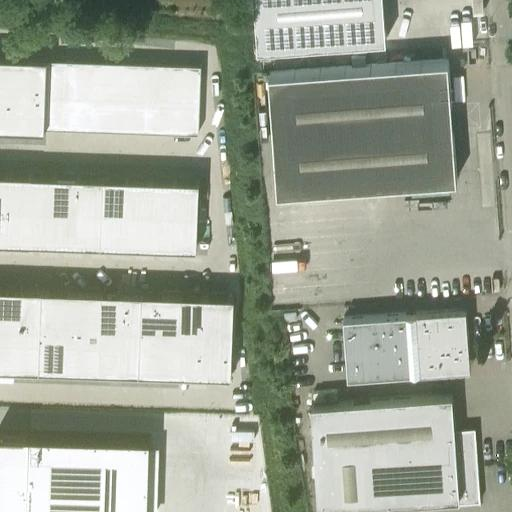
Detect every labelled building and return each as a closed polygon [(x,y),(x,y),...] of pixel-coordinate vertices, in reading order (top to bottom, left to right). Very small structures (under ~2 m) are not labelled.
[(253,0),(258,49),(386,39),(383,0),(253,0)] [(474,41),(475,18),(450,17),(450,40),(474,41)] [(0,53),(0,89),(14,90),(15,54),(0,53)] [(15,54),(14,90),(47,91),(48,57),(47,57),(48,55),(15,54)] [(48,57),(47,91),(64,92),(65,58),(48,57)] [(65,58),(64,92),(84,93),(85,59),(65,58)] [(85,59),(84,93),(98,93),(102,93),(103,59),(85,59)] [(103,59),(102,93),(113,94),(119,94),(121,60),(103,59)] [(457,179),(448,59),(269,72),(277,192),(457,179)] [(121,60),(119,94),(127,94),(136,94),(137,60),(121,60)] [(137,60),(136,94),(139,94),(153,95),(154,61),(137,60)] [(154,61),(153,95),(166,95),(167,78),(168,61),(154,61)] [(168,61),(167,78),(200,79),(201,62),(168,61)] [(167,78),(166,95),(200,97),(200,79),(167,78)] [(0,89),(0,126),(12,127),(14,90),(0,89)] [(14,90),(12,127),(45,128),(45,126),(46,126),(47,91),(14,90)] [(47,91),(46,126),(63,126),(64,92),(47,91)] [(64,92),(63,126),(83,127),(84,93),(64,92)] [(84,93),(83,127),(97,128),(98,93),(84,93)] [(98,93),(97,128),(112,128),(113,94),(102,93),(98,93)] [(113,94),(112,128),(125,129),(127,94),(119,94),(113,94)] [(127,94),(125,129),(138,129),(139,94),(136,94),(127,94)] [(139,94),(138,129),(152,130),(153,95),(139,94)] [(153,95),(152,130),(165,130),(166,113),(166,95),(153,95)] [(166,95),(166,113),(199,114),(200,97),(166,95)] [(166,113),(165,130),(199,131),(199,114),(166,113)] [(7,170),(6,205),(30,206),(31,171),(7,170)] [(31,171),(30,206),(54,207),(55,173),(32,172),(32,171),(31,171)] [(55,173),(54,207),(78,208),(79,174),(55,173)] [(79,174),(78,208),(102,208),(103,174),(79,174)] [(103,174),(102,208),(126,209),(127,175),(103,174)] [(127,175),(126,209),(150,210),(151,176),(127,175)] [(151,176),(150,210),(174,211),(175,177),(151,176)] [(175,177),(174,211),(198,212),(199,178),(175,177)] [(6,205),(5,240),(29,241),(30,206),(6,205)] [(30,206),(29,241),(29,240),(53,241),(54,207),(30,206)] [(54,207),(53,241),(77,241),(78,208),(54,207)] [(78,208),(77,241),(101,242),(102,208),(78,208)] [(102,208),(101,242),(125,243),(126,209),(102,208)] [(126,209),(125,243),(149,244),(150,210),(126,209)] [(150,210),(149,244),(172,245),(174,211),(150,210)] [(174,211),(172,245),(197,246),(198,212),(174,211)] [(290,237),(318,234),(316,213),(287,216),(290,237)] [(0,321),(40,323),(42,286),(0,284),(0,321)] [(42,286),(40,323),(100,325),(102,289),(42,287),(42,286)] [(102,289),(100,325),(140,326),(142,290),(102,289)] [(142,290),(140,326),(180,328),(182,292),(142,290)] [(182,292),(180,328),(207,329),(208,292),(182,292)] [(208,292),(207,329),(233,329),(234,293),(208,292)] [(347,377),(430,371),(465,368),(463,339),(468,339),(467,330),(463,331),(461,310),(426,312),(426,311),(343,317),(347,377)] [(0,321),(0,366),(39,367),(40,323),(0,321)] [(40,323),(39,367),(99,369),(100,325),(40,323)] [(100,325),(99,369),(139,370),(140,326),(100,325)] [(140,326),(139,370),(179,372),(180,328),(140,326)] [(180,328),(179,372),(206,373),(207,329),(180,328)] [(207,329),(206,373),(231,373),(233,329),(207,329)] [(452,393),(311,403),(318,508),(318,511),(360,511),(360,505),(438,499),(438,504),(480,501),(476,446),(472,446),(471,432),(455,434),(452,393)] [(0,511),(147,511),(150,434),(26,430),(0,429),(0,511)]
